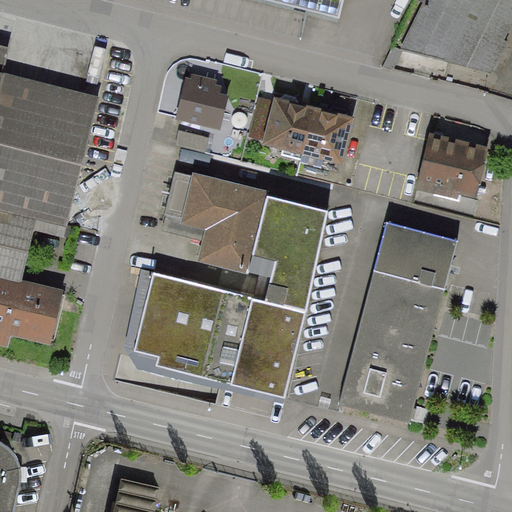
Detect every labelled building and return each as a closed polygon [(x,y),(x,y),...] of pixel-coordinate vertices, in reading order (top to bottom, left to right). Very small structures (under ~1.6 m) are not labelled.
[(285,0),(341,13),(344,0),(285,0)] [(511,29),(511,0),(421,0),(425,1),(401,50),(492,72),(511,29)] [(97,99),(1,75),(0,79),(0,207),(34,216),(65,224),(97,99)] [(217,128),(227,89),(185,78),(174,117),(217,128)] [(357,115),(280,96),(268,142),(345,162),(357,115)] [(487,146),(430,133),(417,186),(474,200),(487,146)] [(303,305),(326,207),(190,175),(180,220),(203,225),(195,258),(267,274),(262,295),(303,305)] [(0,326),(47,338),(59,292),(18,282),(34,216),(0,207),(0,326)] [(410,421),(459,238),(386,219),(337,402),(410,421)] [(280,392),(301,306),(152,270),(133,346),(156,352),(154,361),(280,392)] [(0,511),(12,511),(20,475),(19,464),(15,452),(7,445),(0,440),(0,511)]
